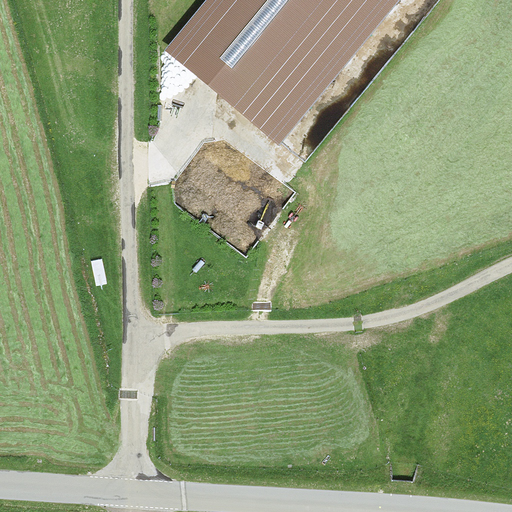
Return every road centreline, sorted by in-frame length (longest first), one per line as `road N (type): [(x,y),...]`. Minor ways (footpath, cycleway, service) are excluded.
road 1 (unclassified): [(136,491),(125,0)]
road 2 (track): [(132,329),(377,319),(511,264)]
road 3 (tertiary): [(440,511),(136,491)]
road 4 (tertiary): [(136,491),(0,484)]
